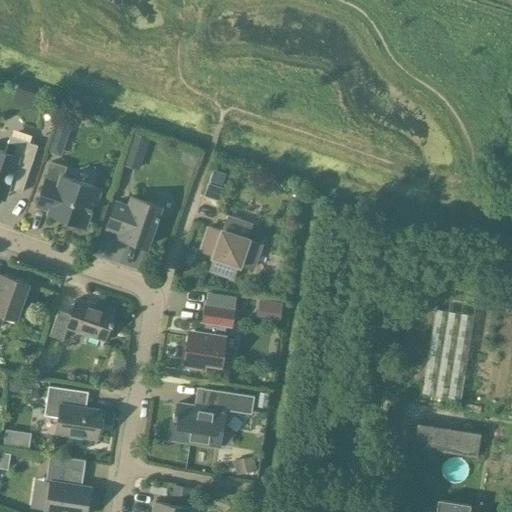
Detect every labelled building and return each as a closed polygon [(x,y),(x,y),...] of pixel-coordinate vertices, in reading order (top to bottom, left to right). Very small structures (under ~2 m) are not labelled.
[(56,122),(48,150),(61,154),(69,126),(56,122)] [(131,131),(124,163),(140,167),(148,135),(131,131)] [(11,134),(5,151),(0,148),(0,195),(5,197),(9,187),(22,191),(38,144),(11,134)] [(79,224),(80,222),(86,224),(98,186),(63,174),(66,166),(51,161),(37,204),(50,208),(49,212),(66,218),(65,219),(65,220),(65,222),(66,223),(67,224),(68,225),(69,226),(70,227),(72,227),(73,227),(75,227),(76,227),(77,226),(78,225),(79,224)] [(226,171),(213,167),(204,194),(217,198),(226,171)] [(147,245),(161,205),(132,196),(129,205),(116,201),(107,226),(130,233),(128,239),(147,245)] [(229,212),(223,228),(211,223),(202,248),(214,253),(210,265),(235,274),(239,262),(251,266),(261,241),(248,237),(254,221),(229,212)] [(480,278),(441,272),(423,391),(462,397),(480,278)] [(0,324),(4,313),(17,317),(29,282),(4,273),(0,285),(0,324)] [(68,326),(105,338),(114,311),(77,298),(72,313),(58,308),(49,335),(63,339),(68,326)] [(278,315),(280,301),(259,298),(257,312),(278,315)] [(235,307),(206,303),(203,320),(232,324),(235,307)] [(189,329),(184,363),(206,367),(207,362),(222,364),(226,334),(189,329)] [(57,431),(98,437),(102,408),(73,404),(75,388),(49,384),(45,414),(59,416),(57,431)] [(207,404),(206,406),(178,402),(176,412),(174,412),(173,416),(176,417),(172,437),(220,445),(226,408),(252,412),(255,394),(219,389),(217,406),(207,404)] [(478,455),(482,431),(419,421),(415,445),(478,455)] [(29,443),(29,429),(4,429),(4,443),(29,443)] [(0,450),(0,465),(7,466),(9,452),(0,450)] [(33,506),(69,511),(86,511),(91,486),(62,482),(65,466),(49,463),(46,479),(37,478),(33,506)] [(437,511),(469,511),(471,503),(440,498),(437,511)] [(156,500),(153,511),(192,511),(193,506),(156,500)]
